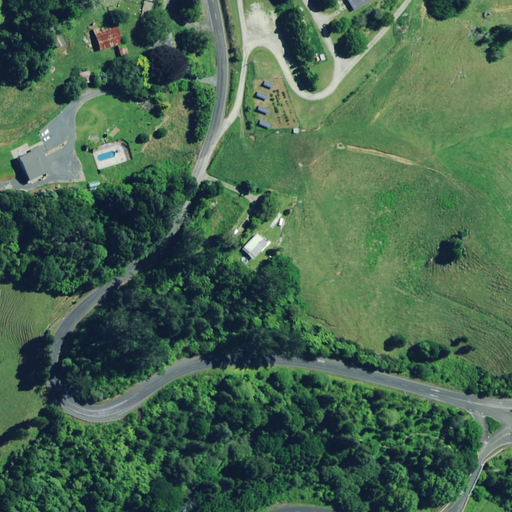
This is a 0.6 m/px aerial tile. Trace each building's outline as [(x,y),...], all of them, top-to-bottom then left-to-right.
[(345,0),(352,10),(367,0),(345,0)] [(121,43),(116,26),(109,28),(108,25),(91,30),(98,50),(121,43)] [(59,46),(52,34),(48,36),(55,48),(59,46)] [(128,55),(124,44),(116,47),(119,57),(128,55)] [(89,70),(77,73),(80,85),(92,82),(89,70)] [(96,110),(93,100),(75,105),(80,124),(74,125),(77,134),(97,129),(97,126),(108,123),(104,108),(96,110)] [(60,134),(57,125),(50,127),(53,136),(60,134)] [(43,147),(21,156),(30,180),(52,171),(43,147)] [(265,245),(253,235),(240,250),(251,259),(254,254),(256,256),(265,245)] [(248,269),(243,265),(239,271),(243,275),(248,269)]
